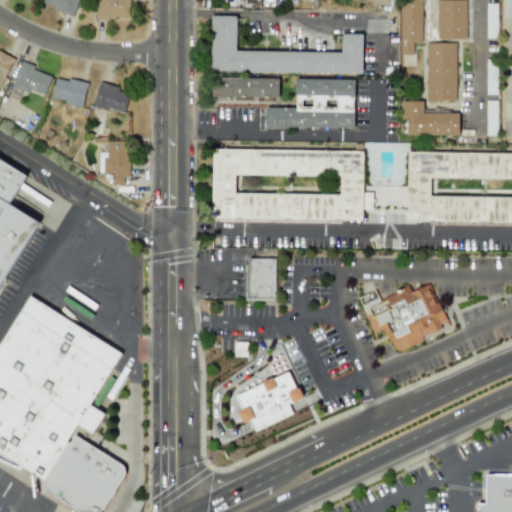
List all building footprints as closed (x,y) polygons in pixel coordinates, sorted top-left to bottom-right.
[(72,15),(77,0),(42,0),(41,3),(72,15)] [(128,19),(128,0),(96,0),(96,18),(128,19)] [(421,42),(421,0),(400,0),(400,1),(399,55),(412,55),(413,42),(421,42)] [(466,0),(436,0),(437,39),(466,39),(466,0)] [(485,38),(497,38),(497,3),(486,3),(485,38)] [(361,73),(362,33),(341,33),(340,51),(235,50),(235,16),(210,15),(209,71),(361,73)] [(456,101),(455,43),(426,43),(426,101),(456,101)] [(0,88),(12,56),(0,51),(0,88)] [(486,95),(497,94),(497,59),(485,59),(486,95)] [(20,63),(11,85),(43,96),(51,74),(20,63)] [(81,106),(86,82),(67,78),(66,80),(55,77),(50,99),(81,106)] [(278,78),(211,77),(210,97),(277,98),(278,78)] [(353,79),(294,78),(294,107),(264,107),(264,127),(353,128),(353,79)] [(129,91),(98,82),(91,104),(122,114),(129,91)] [(486,135),(497,135),(497,100),(485,100),(486,135)] [(422,101),(400,101),(400,120),(406,120),(407,135),(458,135),(458,113),(423,113),(422,101)] [(128,176),(128,140),(105,140),(105,152),(98,152),(98,173),(112,173),(112,184),(123,184),(123,176),(128,176)] [(362,151),(211,148),(210,218),(361,221),(362,151)] [(511,153),(407,151),(406,221),(511,223),(511,153)] [(0,275),(32,221),(0,202),(0,275)] [(276,300),(247,300),(246,260),(275,260),(276,300)] [(409,283),(360,307),(372,332),(383,327),(394,349),(400,351),(452,325),(429,280),(412,289),(409,283)] [(42,481),(0,453),(0,345),(31,296),(121,353),(66,441),(42,481)] [(255,429),(250,418),(244,421),(240,412),(243,411),(236,395),(288,371),(295,386),(300,386),(303,392),(303,396),(293,400),(288,403),(292,412),(255,429)] [(42,481),(44,489),(79,511),(100,511),(100,510),(102,509),(125,474),(125,470),(123,466),(75,435),(70,443),(66,441),(42,481)] [(511,511),(511,474),(484,474),(483,504),(477,504),(477,511),(511,511)]
